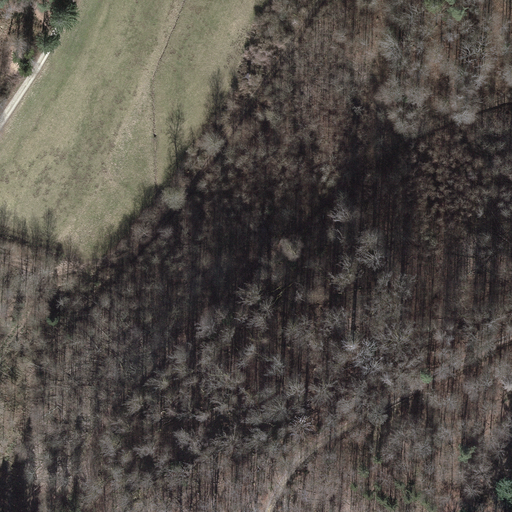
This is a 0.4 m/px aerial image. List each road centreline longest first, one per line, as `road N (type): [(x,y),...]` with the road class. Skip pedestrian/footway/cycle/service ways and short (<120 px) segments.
road 1 (track): [(511,99),(478,107),(383,155),(267,259),(96,431),(83,511)]
road 2 (track): [(511,340),(317,448),(291,470),(270,511)]
road 3 (track): [(70,0),(0,121)]
